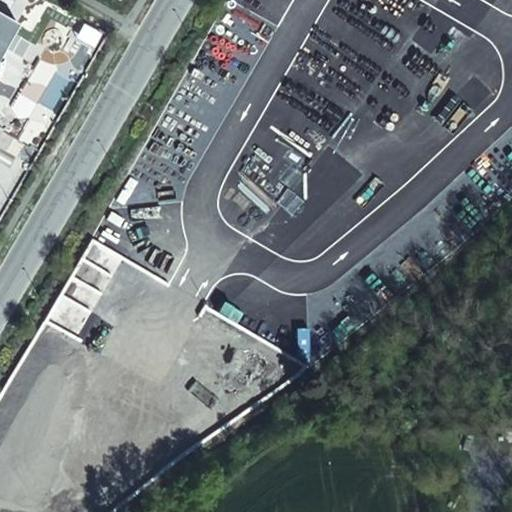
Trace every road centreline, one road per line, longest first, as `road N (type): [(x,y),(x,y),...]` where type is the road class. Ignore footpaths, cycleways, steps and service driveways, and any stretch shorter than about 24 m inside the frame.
road 1 (unknown): [(511,39),(109,364)]
road 2 (tertiary): [(0,305),(175,0)]
